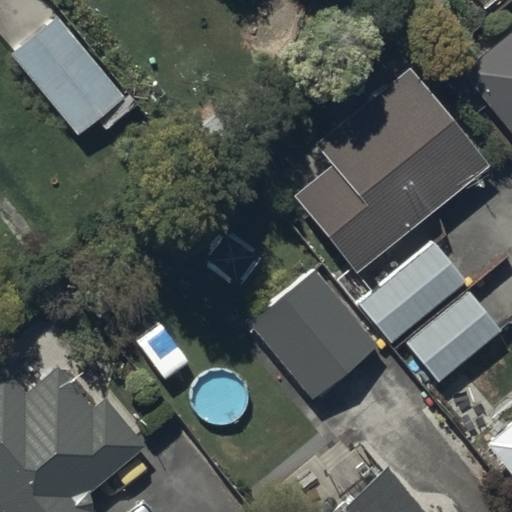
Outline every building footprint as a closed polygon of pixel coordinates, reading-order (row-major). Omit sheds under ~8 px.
[(511,25),(456,72),(511,140),(511,25)] [(324,162),(286,192),(350,271),(483,164),(403,66),(308,142),(324,162)] [(422,238),(350,301),(386,343),(459,281),(422,238)] [(308,264),(240,320),(304,398),(373,341),(308,264)] [(463,290),(399,342),(431,381),(495,328),(463,290)] [(0,369),(0,511),(87,511),(75,497),(138,443),(98,396),(86,406),(50,364),(18,391),(0,369)] [(511,410),(476,439),(511,483),(511,410)] [(415,511),(375,465),(318,511),(415,511)]
